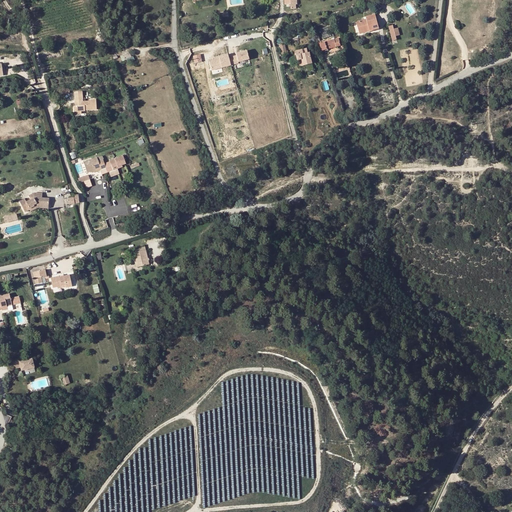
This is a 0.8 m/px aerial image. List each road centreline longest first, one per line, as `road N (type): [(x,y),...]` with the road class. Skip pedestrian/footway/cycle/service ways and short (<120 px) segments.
road 1 (unclassified): [(246,207),(298,194),(339,132),(511,53)]
road 2 (unclassified): [(0,269),(246,207)]
road 3 (unclassified): [(246,207),(221,179),(199,122),(175,50),(173,0)]
road 4 (track): [(511,174),(501,166),(309,177)]
road 5 (unclassified): [(435,511),(460,457),(511,388)]
